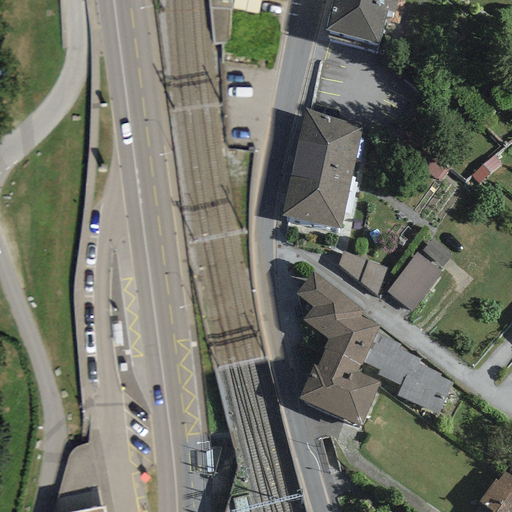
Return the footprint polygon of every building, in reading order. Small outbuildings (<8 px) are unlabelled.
[(380,44),(388,11),(394,13),(397,0),(332,0),(325,31),(380,44)] [(292,162),(351,178),(364,127),(305,111),(292,162)] [(351,178),(292,162),(283,216),(340,229),(351,178)] [(443,275),(418,256),(388,294),(413,313),(443,275)] [(339,283),(381,300),(390,277),(348,261),(339,283)] [(324,349),(325,349),(360,365),(362,366),(363,362),(376,334),(379,326),(361,316),(363,311),(314,273),(296,294),(313,307),(303,322),(328,340),(324,349)] [(400,345),(376,334),(363,362),(380,370),(378,375),(402,386),(397,396),(438,415),(453,383),(440,377),(441,375),(418,364),(420,360),(398,349),(400,345)] [(360,365),(325,349),(318,367),(314,365),(298,399),(360,426),(380,382),(357,372),(360,365)] [(130,372),(121,373),(122,387),(132,386),(130,372)] [(511,511),(511,477),(505,472),(498,481),(496,479),(479,502),(492,511),(511,511)] [(106,511),(105,503),(53,511),(106,511)]
